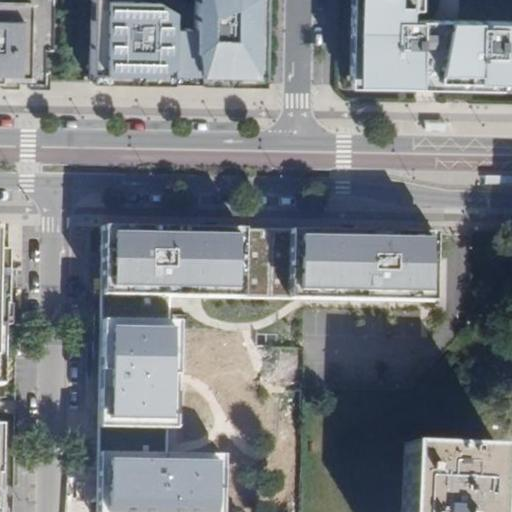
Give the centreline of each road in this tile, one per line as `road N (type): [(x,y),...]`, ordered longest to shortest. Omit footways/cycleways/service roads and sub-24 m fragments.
road 1 (residential): [(54,183),(391,188),(511,200)]
road 2 (unclassified): [(50,511),(54,183)]
road 3 (residential): [(294,143),(0,136)]
road 4 (residential): [(511,147),(294,143)]
road 5 (residential): [(294,143),(293,0)]
